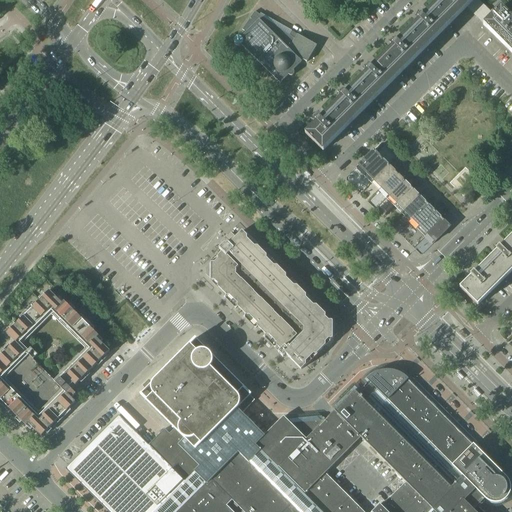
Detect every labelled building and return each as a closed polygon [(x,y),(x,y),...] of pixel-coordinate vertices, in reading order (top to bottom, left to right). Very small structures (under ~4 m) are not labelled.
[(438,0),(433,6),(451,24),(455,20),(446,11),(450,7),(454,3),(456,0),(457,0),(466,8),(474,16),(485,6),(478,0),(438,0)] [(462,12),(466,8),(457,0),(456,0),(454,3),(462,12)] [(454,3),(450,7),(458,16),(462,12),(454,3)] [(418,20),(407,31),(425,49),(430,45),(420,35),(424,31),(428,27),(432,23),(436,19),(446,29),(451,24),(433,6),(422,17),(420,15),(417,19),(418,20)] [(489,10),(485,6),(474,16),(479,21),(489,10)] [(446,11),(455,20),(458,16),(450,7),(446,11)] [(493,15),(483,25),(487,30),(496,21),(500,25),(504,29),(508,33),(511,36),(503,46),(508,51),(511,47),(511,18),(511,19),(500,7),(493,15)] [(493,15),(489,10),(479,21),(483,25),(493,15)] [(289,49),(294,39),(254,12),(242,30),(246,33),(241,38),(240,37),(239,37),(238,37),(237,37),(236,37),(235,38),(234,39),(234,40),(233,41),(233,42),(234,43),(234,44),(235,45),(236,46),(237,46),(238,46),(239,46),(240,46),(241,45),(280,84),(288,75),(289,76),(290,76),(291,76),(292,76),(293,75),(293,74),(294,73),(293,72),(293,71),(301,62),(302,60),(299,59),(287,52),(289,49)] [(442,33),(446,29),(436,19),(432,23),(442,33)] [(496,21),(487,30),(492,34),(500,25),(496,21)] [(438,37),(442,33),(432,23),(428,27),(438,37)] [(504,29),(500,25),(492,34),(495,38),(504,29)] [(428,27),(424,31),(434,40),(438,37),(428,27)] [(495,38),(499,42),(508,33),(504,29),(495,38)] [(393,46),(382,57),(399,75),(405,69),(396,60),(400,56),(403,52),(407,49),(411,45),(420,54),(425,49),(407,31),(396,42),(395,41),(391,45),(393,46)] [(420,35),(430,45),(434,40),(424,31),(420,35)] [(499,42),(503,46),(511,36),(508,33),(499,42)] [(297,35),(294,39),(289,49),(287,52),(299,59),(302,60),(306,63),(316,46),(297,35)] [(416,58),(420,54),(411,45),(407,49),(416,58)] [(413,62),(416,58),(407,49),(403,52),(413,62)] [(403,52),(400,56),(409,66),(413,62),(403,52)] [(396,60),(405,69),(409,66),(400,56),(396,60)] [(367,72),(356,83),(374,100),(379,95),(370,86),(374,82),(377,79),(381,75),(385,71),(394,80),(399,75),(382,57),(371,68),(369,67),(366,70),(367,72)] [(391,84),(394,80),(385,71),(381,75),(391,84)] [(386,88),(391,84),(381,75),(377,79),(386,88)] [(377,79),(374,82),(383,92),(386,88),(377,79)] [(370,86),(379,95),(383,92),(374,82),(370,86)] [(342,97),(331,108),(348,126),(354,121),(345,112),(349,108),(352,104),(356,100),(360,96),(369,105),(374,100),(356,83),(345,93),(344,92),(340,96),(342,97)] [(365,109),(369,105),(360,96),(356,100),(365,109)] [(361,113),(365,109),(356,100),(352,104),(361,113)] [(352,104),(349,108),(358,117),(361,113),(352,104)] [(348,126),(331,108),(320,119),(318,118),(315,121),(316,123),(305,134),(323,152),(327,147),(319,138),(323,134),(326,130),(330,126),(334,122),(343,131),(348,126)] [(345,112),(354,121),(358,117),(349,108),(345,112)] [(339,135),(343,131),(334,122),(330,126),(339,135)] [(335,139),(339,135),(330,126),(326,130),(335,139)] [(332,143),(335,139),(326,130),(323,134),(332,143)] [(327,147),(332,143),(323,134),(319,138),(327,147)] [(358,165),(366,173),(381,158),(373,150),(358,165)] [(366,173),(374,181),(389,166),(381,158),(366,173)] [(374,181),(381,188),(396,174),(389,166),(374,181)] [(381,188),(389,196),(404,181),(396,174),(381,188)] [(389,196),(397,204),(412,189),(404,181),(389,196)] [(397,204),(404,211),(419,196),(412,189),(397,204)] [(404,211),(412,219),(427,204),(419,196),(404,211)] [(412,219),(419,226),(434,212),(427,204),(412,219)] [(444,208),(440,204),(434,210),(438,214),(444,208)] [(419,226),(427,234),(442,219),(434,212),(419,226)] [(442,219),(427,234),(435,242),(450,227),(442,219)] [(218,287),(226,295),(223,298),(225,299),(225,300),(229,303),(229,304),(233,307),(233,308),(234,308),(235,309),(237,307),(245,315),(243,317),(244,319),(248,323),(249,324),(253,327),(253,328),(255,329),(257,327),(265,335),(263,337),(264,338),(264,339),(265,339),(268,343),(269,343),(272,347),(273,348),(273,347),(274,349),(277,346),(280,350),(278,352),(283,358),(286,354),(288,356),(287,356),(301,370),(305,366),(306,366),(305,365),(307,364),(305,362),(309,359),(310,359),(310,358),(313,355),(315,356),(316,355),(317,355),(317,354),(325,346),(325,347),(325,346),(325,343),(329,339),(332,339),(332,340),(332,339),(337,334),(337,327),(332,322),(332,321),(331,321),(329,321),(325,318),(326,316),(325,315),(325,314),(317,306),(316,306),(315,304),(313,306),(310,302),(309,301),(309,302),(305,298),(307,297),(305,295),(306,295),(305,294),(305,295),(297,287),(298,287),(297,286),(295,285),(294,286),(290,283),(291,282),(290,282),(289,282),(286,278),(287,277),(286,275),(286,274),(285,275),(277,267),(278,267),(277,266),(277,267),(275,265),(274,267),(270,263),(271,263),(270,262),(266,259),(266,256),(266,255),(258,247),(257,247),(255,247),(254,247),(251,243),(250,243),(247,239),(247,236),(246,236),(247,236),(247,235),(246,236),(242,231),(232,241),(232,240),(232,241),(228,237),(227,236),(227,235),(220,242),(221,242),(221,243),(222,243),(223,244),(219,249),(221,252),(218,255),(217,255),(218,256),(217,256),(217,259),(218,259),(214,262),(211,262),(210,262),(210,263),(205,268),(205,275),(210,280),(210,281),(211,280),(214,280),(218,284),(217,284),(217,287),(218,287),(217,287),(218,288),(218,287)] [(511,235),(500,248),(498,247),(494,250),(496,252),(474,273),(473,272),(469,276),(471,277),(459,288),(477,306),(482,301),(486,297),(490,293),(494,289),(498,285),(507,276),(511,272),(511,271),(511,235)] [(26,426),(30,430),(32,428),(41,437),(50,427),(75,402),(71,398),(76,394),(69,387),(72,383),(75,386),(109,351),(97,339),(99,337),(99,336),(64,302),(62,304),(49,291),(6,334),(15,343),(0,357),(0,400),(16,416),(26,426)] [(139,394),(174,429),(195,449),(195,450),(197,448),(202,454),(255,399),(250,394),(252,390),(197,334),(139,394)] [(370,384),(386,400),(392,394),(401,375),(400,375),(397,373),(395,372),(394,372),(391,372),(388,371),(387,371),(383,372),(379,372),(376,373),(374,375),(373,375),(370,377),(368,379),(367,380),(371,383),(370,384)] [(386,400),(402,416),(422,395),(406,379),(404,377),(401,375),(392,394),(386,400)] [(405,483),(400,488),(424,511),(429,511),(452,489),(429,466),(431,465),(360,394),(355,390),(352,393),(351,394),(329,416),(325,420),(305,440),(332,467),(343,456),(340,453),(348,445),(351,448),(352,447),(355,443),(360,439),(361,438),(405,483)] [(402,416),(415,428),(435,408),(422,395),(402,416)] [(415,428),(431,444),(451,424),(435,408),(415,428)] [(171,496),(185,482),(170,467),(155,452),(148,445),(142,439),(123,421),(118,416),(113,421),(65,469),(70,474),(107,511),(155,511),(158,509),(171,496)] [(263,455),(277,468),(305,440),(286,420),(283,416),(263,436),(266,439),(257,449),(264,455),(263,455)] [(305,440),(325,420),(321,417),(286,420),(305,440)] [(431,444),(440,454),(451,443),(447,440),(457,430),(451,424),(431,444)] [(148,445),(155,452),(170,467),(185,482),(196,472),(198,469),(198,465),(199,464),(196,461),(189,455),(193,450),(195,449),(174,429),(169,434),(164,429),(150,443),(148,445)] [(440,454),(453,467),(473,446),(457,430),(447,440),(451,443),(440,454)] [(277,468),(300,492),(324,467),(328,471),(332,467),(305,440),(277,468)] [(343,456),(351,448),(348,445),(340,453),(343,456)] [(473,446),(453,467),(470,484),(484,498),(485,498),(486,498),(488,500),(491,502),(492,502),(495,502),(498,502),(499,501),(502,500),(505,498),(507,495),(509,492),(509,491),(509,488),(509,485),(509,484),(507,481),(505,478),(490,463),(489,462),(473,446)] [(189,455),(196,461),(203,467),(206,463),(201,457),(200,457),(193,450),(189,455)] [(238,453),(211,479),(232,500),(238,507),(265,480),(238,453)] [(300,492),(308,500),(330,479),(325,474),(328,471),(324,467),(300,492)] [(232,500),(211,479),(210,478),(176,511),(232,511),(226,506),(232,500)] [(266,479),(265,480),(238,507),(243,511),(258,511),(279,491),(266,479)] [(308,500),(320,511),(322,511),(343,491),(330,479),(308,500)] [(424,511),(400,488),(393,494),(411,511),(424,511)] [(271,511),(285,498),(279,491),(258,511),(271,511)] [(322,511),(348,511),(356,504),(343,491),(322,511)] [(381,507),(386,511),(411,511),(393,494),(381,506),(381,507)] [(283,511),(292,504),(285,498),(271,511),(283,511)] [(478,511),(474,508),(463,498),(448,511),(478,511)]
